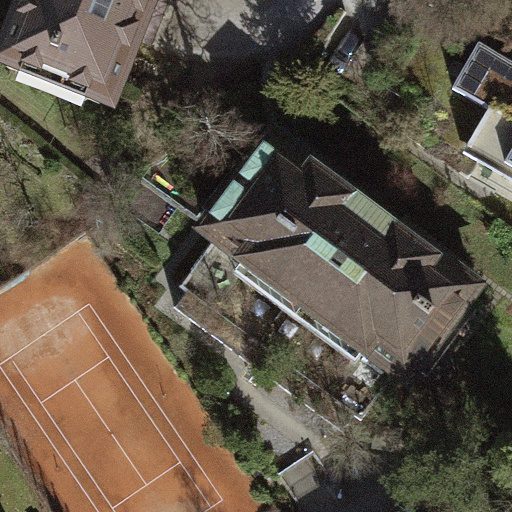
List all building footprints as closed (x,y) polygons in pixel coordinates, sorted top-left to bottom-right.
[(163,0),(22,0),(0,56),(0,76),(115,122),(163,0)] [(480,46),(422,13),(381,84),(438,117),(455,88),(480,46)] [(511,65),(480,46),(455,88),(511,121),(511,65)] [(408,380),(477,288),(384,220),(394,207),(373,191),(363,204),(274,138),(206,231),(217,239),(398,373),(408,380)] [(398,373),(217,239),(180,285),(187,291),(175,307),(343,433),(356,416),(362,421),(398,373)] [(261,450),(148,287),(134,297),(247,459),(261,450)]
